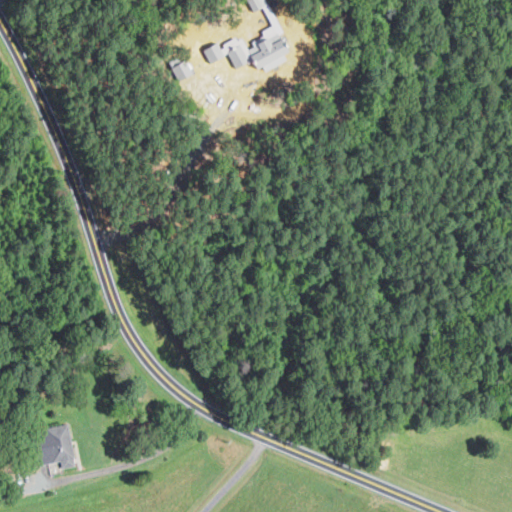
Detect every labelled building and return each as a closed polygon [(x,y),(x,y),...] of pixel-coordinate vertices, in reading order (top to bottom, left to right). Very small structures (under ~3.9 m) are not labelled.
[(275,26),(289,50),(256,69),(242,45),(275,26)] [(205,49),(212,62),(226,55),(219,41),(205,49)] [(250,61),(241,44),(230,49),(239,67),(250,61)] [(173,65),(180,80),(194,73),(188,58),(173,65)] [(49,463),(61,460),(63,467),(78,464),(68,423),(41,429),(49,463)]
